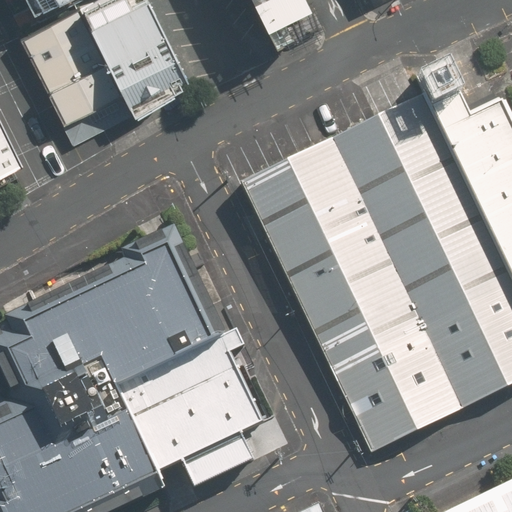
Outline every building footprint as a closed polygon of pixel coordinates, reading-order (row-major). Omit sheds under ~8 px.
[(174,95),(181,71),(146,0),(98,0),(20,39),(35,70),(50,100),(65,130),(72,144),(174,95)] [(24,0),(30,11),(53,0),(24,0)] [(253,0),(273,38),(314,17),(305,0),(253,0)] [(511,273),(511,119),(502,97),(470,114),(459,90),(428,103),(511,273)] [(467,406),(511,384),(511,273),(428,103),(423,92),(334,135),(467,406)] [(467,406),(334,135),(244,179),(376,450),(467,406)] [(0,175),(12,170),(0,147),(0,175)] [(111,380),(117,391),(217,343),(171,249),(143,262),(148,272),(24,332),(32,348),(11,358),(39,414),(111,380)] [(117,391),(159,477),(266,426),(224,340),(117,391)] [(0,500),(0,511),(85,511),(159,477),(117,391),(111,380),(39,414),(0,432),(0,487),(5,498),(0,500)] [(511,511),(511,480),(448,511),(511,511)]
